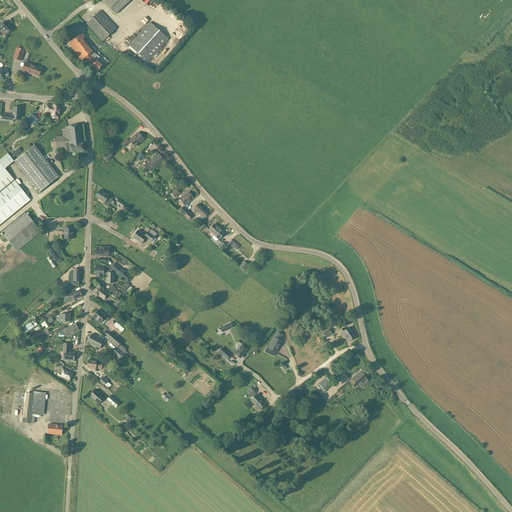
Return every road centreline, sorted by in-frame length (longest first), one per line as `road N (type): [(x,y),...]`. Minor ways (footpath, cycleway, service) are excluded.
road 1 (tertiary): [(367,346),(342,268),(312,250),(249,239),(145,121),(85,78)]
road 2 (residential): [(70,469),(91,148),(74,93)]
road 3 (tertiary): [(511,511),(406,403),(367,346)]
road 4 (unclassified): [(367,346),(336,354),(280,397),(239,364)]
